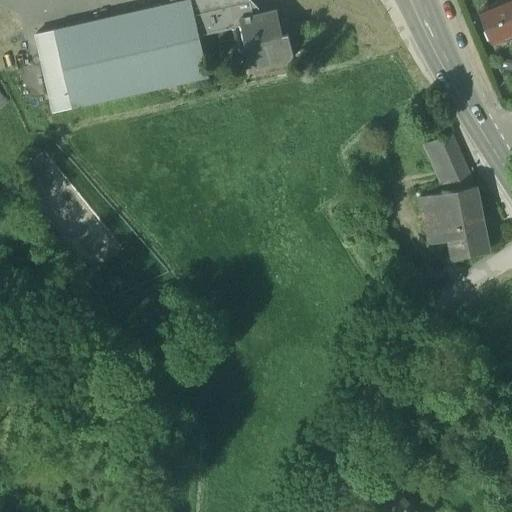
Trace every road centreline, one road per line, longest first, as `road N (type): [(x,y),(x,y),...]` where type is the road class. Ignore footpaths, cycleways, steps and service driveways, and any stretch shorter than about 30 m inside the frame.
road 1 (unclassified): [(328,511),(395,335),(458,283),(511,255)]
road 2 (secondary): [(418,0),(498,156)]
